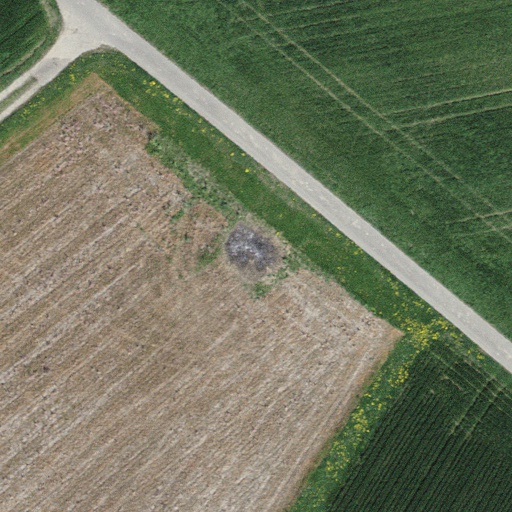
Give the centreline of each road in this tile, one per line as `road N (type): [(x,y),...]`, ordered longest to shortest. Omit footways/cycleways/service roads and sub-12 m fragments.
road 1 (track): [(59,0),(511,373)]
road 2 (track): [(101,39),(0,119)]
